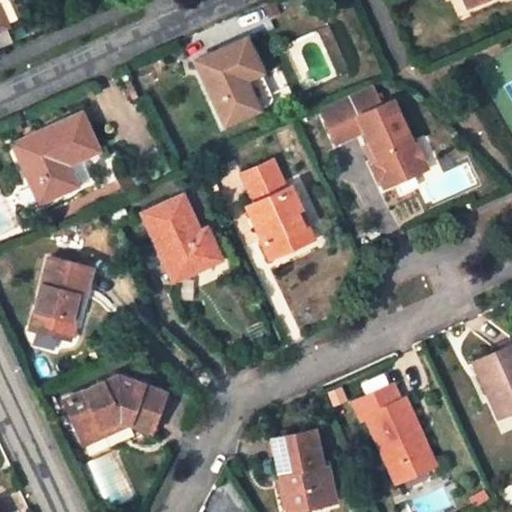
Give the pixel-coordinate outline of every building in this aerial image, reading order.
[(244,38),(194,61),(224,124),(257,109),(243,80),(260,72),(244,38)] [(257,109),(269,104),(272,98),(260,72),(243,80),(257,109)] [(138,98),(129,78),(122,81),(131,101),(138,98)] [(355,116),(379,106),(370,86),(319,109),(334,143),(362,131),(355,116)] [(379,106),(355,116),(362,131),(374,158),(369,159),(381,185),(423,166),(412,141),(408,142),(390,101),(379,106)] [(80,114),(13,144),(39,201),(75,185),(66,164),(96,150),(80,114)] [(245,207),(269,259),(289,250),(283,237),(301,229),(292,211),(296,208),(287,187),(283,189),(270,161),(241,173),(255,203),(245,207)] [(181,195),(142,213),(172,281),(219,259),(207,234),(200,237),(197,231),(181,195)] [(289,250),(311,240),(296,208),(292,211),(301,229),(283,237),(289,250)] [(95,215),(77,223),(81,231),(99,223),(95,215)] [(197,231),(200,237),(207,234),(204,227),(197,231)] [(88,269),(47,258),(29,329),(58,336),(62,318),(72,321),(77,303),(72,302),(74,294),(79,295),(82,296),(88,269)] [(62,318),(58,336),(68,339),(72,321),(62,318)] [(511,343),(472,362),(486,394),(493,392),(504,415),(511,411),(511,343)] [(116,376),(63,400),(77,431),(96,422),(98,428),(119,419),(128,422),(150,430),(163,393),(116,376)] [(391,384),(352,402),(360,419),(365,416),(395,482),(428,466),(413,433),(418,431),(404,398),(399,400),(391,384)] [(493,392),(486,394),(497,418),(504,415),(493,392)] [(156,432),(170,396),(163,393),(150,430),(156,432)] [(82,444),(128,422),(119,419),(98,428),(96,422),(77,431),(82,444)] [(271,438),(285,511),(286,511),(325,504),(318,464),(320,464),(313,430),(271,438)] [(413,433),(428,466),(434,464),(418,431),(413,433)] [(318,464),(325,504),(333,502),(325,463),(320,464),(318,464)] [(487,499),(482,492),(470,499),(475,507),(487,499)]
